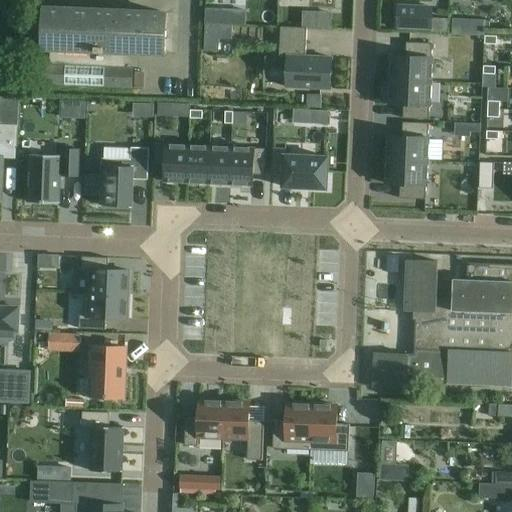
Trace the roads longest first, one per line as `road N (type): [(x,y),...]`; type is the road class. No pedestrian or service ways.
road 1 (residential): [(348,224),(339,372),(161,368)]
road 2 (residential): [(362,0),(348,224)]
road 3 (residential): [(168,242),(169,216),(348,224)]
road 4 (residential): [(0,234),(168,242)]
road 5 (residential): [(348,224),(511,231)]
road 6 (residential): [(161,368),(168,242)]
road 7 (residential): [(158,494),(161,368)]
